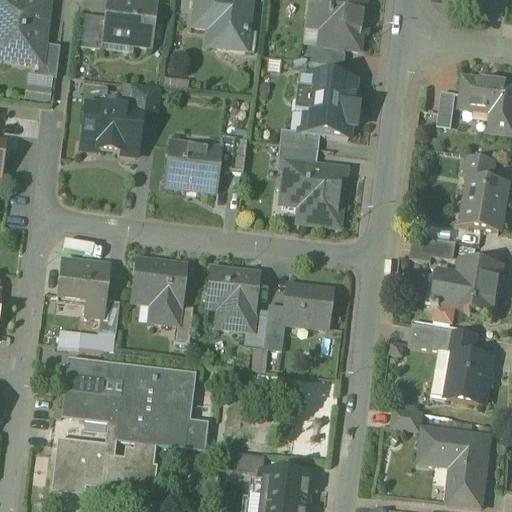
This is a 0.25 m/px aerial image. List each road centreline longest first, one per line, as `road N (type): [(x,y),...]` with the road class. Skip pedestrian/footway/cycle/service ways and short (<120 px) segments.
road 1 (residential): [(39,224),(372,262)]
road 2 (residential): [(1,511),(39,224)]
road 3 (residential): [(342,511),(372,262)]
road 4 (residential): [(372,262),(401,35)]
